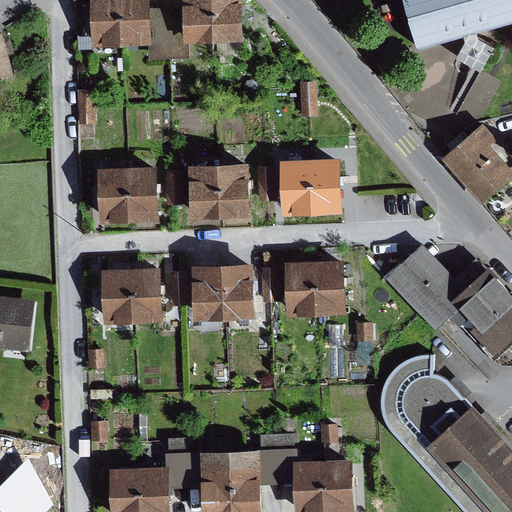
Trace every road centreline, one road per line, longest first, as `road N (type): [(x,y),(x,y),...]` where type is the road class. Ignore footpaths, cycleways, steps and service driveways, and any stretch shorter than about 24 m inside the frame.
road 1 (residential): [(72,244),(479,224)]
road 2 (residential): [(289,0),(479,224)]
road 3 (residential): [(83,511),(72,244)]
road 4 (residential): [(72,244),(59,0)]
